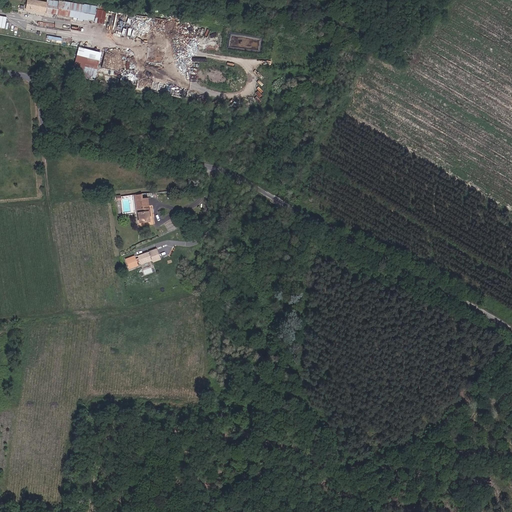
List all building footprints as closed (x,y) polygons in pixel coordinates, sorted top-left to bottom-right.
[(27,0),(26,9),(46,13),(105,24),(107,12),(102,10),(103,8),(49,0),(47,0),(47,2),(34,0),(27,0)] [(101,52),(80,47),(76,67),(96,72),(101,52)] [(185,98),(187,90),(159,83),(157,91),(185,98)] [(138,194),(132,195),(133,212),(135,212),(136,222),(146,221),(145,216),(145,211),(146,211),(146,207),(145,207),(144,198),(139,198),(138,194)] [(131,266),(134,265),(134,267),(144,262),(140,255),(131,259),(131,260),(128,261),(126,258),(118,262),(122,272),(131,268),(131,266)]
